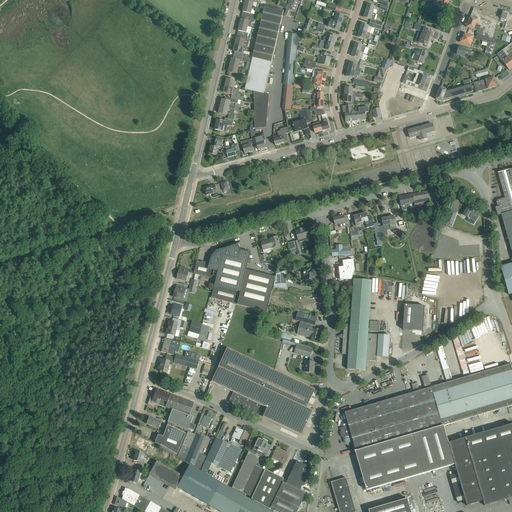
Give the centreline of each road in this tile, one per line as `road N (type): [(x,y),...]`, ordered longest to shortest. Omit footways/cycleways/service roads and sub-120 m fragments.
road 1 (unclassified): [(319,454),(139,379)]
road 2 (unclassified): [(327,394),(493,307)]
road 3 (unclassified): [(327,394),(323,208)]
road 4 (tertiary): [(191,179),(234,0)]
road 5 (track): [(123,228),(0,103)]
road 6 (unclassified): [(191,179),(341,138)]
road 7 (unclassified): [(323,208),(473,173)]
road 8 (unclassified): [(175,241),(206,241),(323,208)]
road 9 (tertiary): [(139,379),(175,241)]
road 10 (residential): [(341,138),(333,92),(357,0)]
road 11 (unclassified): [(493,307),(486,192),(473,173)]
road 12 (tertiary): [(103,511),(139,379)]
road 13 (residential): [(424,113),(468,0)]
